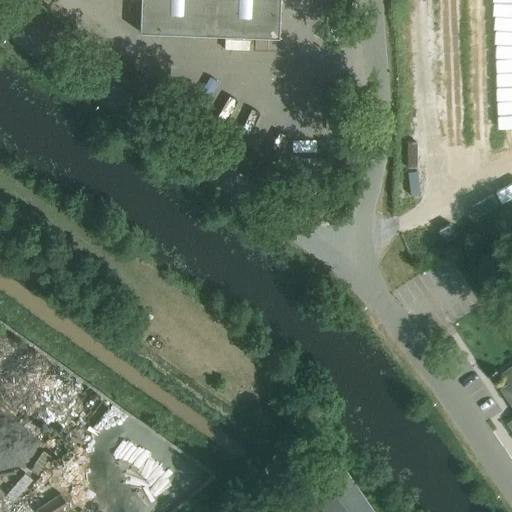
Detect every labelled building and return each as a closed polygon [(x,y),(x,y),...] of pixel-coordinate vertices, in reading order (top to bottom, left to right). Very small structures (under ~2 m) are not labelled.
[(140,0),(139,32),(277,37),(278,0),(140,0)] [(212,68),(206,77),(225,90),(231,81),(212,68)] [(209,110),(221,93),(204,81),(192,98),(209,110)] [(308,83),(308,116),(320,116),(320,103),(342,103),(342,81),(321,81),(321,83),(308,83)] [(511,367),(504,373),(510,383),(502,389),(511,403),(511,421),(509,423),(511,428),(511,367)] [(321,435),(305,424),(274,470),(268,466),(254,486),(278,503),(293,482),(290,480),(321,435)] [(370,511),(339,466),(307,488),(322,511),(370,511)]
